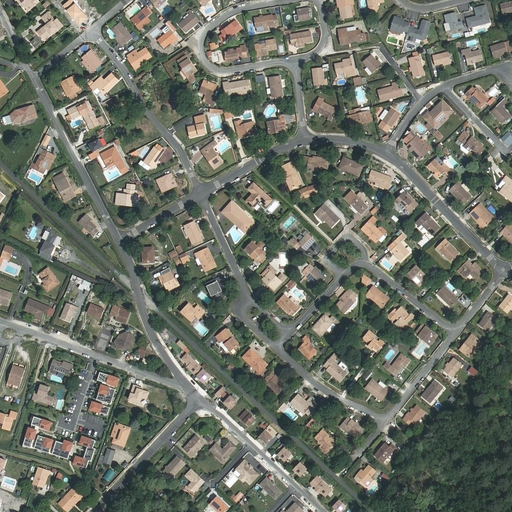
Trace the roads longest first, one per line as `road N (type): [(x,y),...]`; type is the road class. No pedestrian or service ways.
road 1 (residential): [(292,0),(232,12),(201,47),(219,70),(294,63)]
road 2 (residential): [(200,193),(178,148),(91,30)]
road 3 (residential): [(119,240),(33,77)]
road 4 (residential): [(23,329),(187,385)]
road 5 (residential): [(199,398),(323,511)]
road 6 (residential): [(386,153),(504,270)]
road 7 (residential): [(187,385),(149,331),(119,240)]
road 8 (residential): [(199,398),(93,511)]
road 9 (residential): [(386,420),(321,388),(276,348)]
